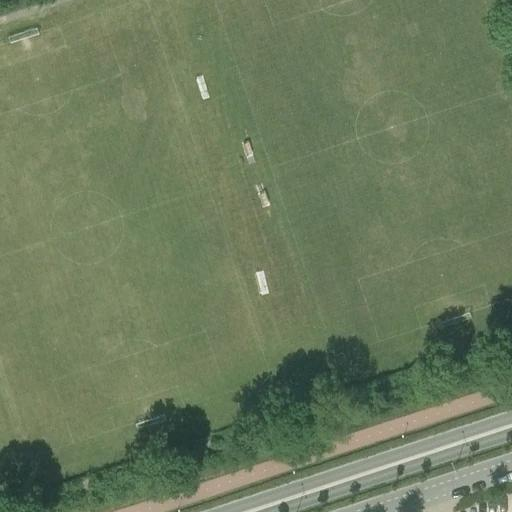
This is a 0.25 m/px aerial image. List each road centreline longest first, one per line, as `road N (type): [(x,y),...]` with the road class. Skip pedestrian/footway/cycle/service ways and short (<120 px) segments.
road 1 (secondary): [(511,417),(224,511)]
road 2 (secondary): [(272,511),(511,432)]
road 3 (unclassified): [(386,511),(511,469)]
